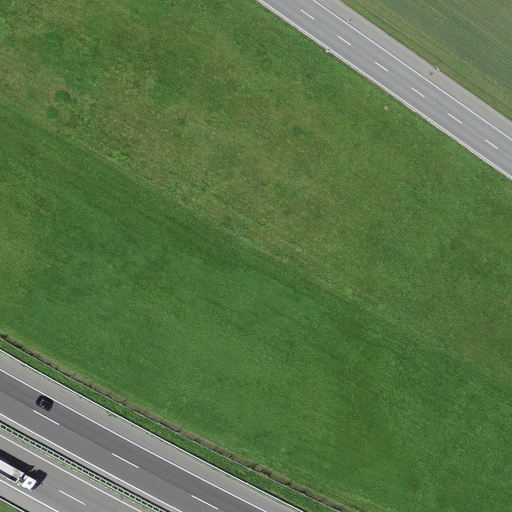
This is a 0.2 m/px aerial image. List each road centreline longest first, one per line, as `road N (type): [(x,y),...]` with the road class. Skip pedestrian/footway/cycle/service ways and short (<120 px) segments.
road 1 (primary): [(287,0),(511,158)]
road 2 (motorway): [(224,511),(0,391)]
